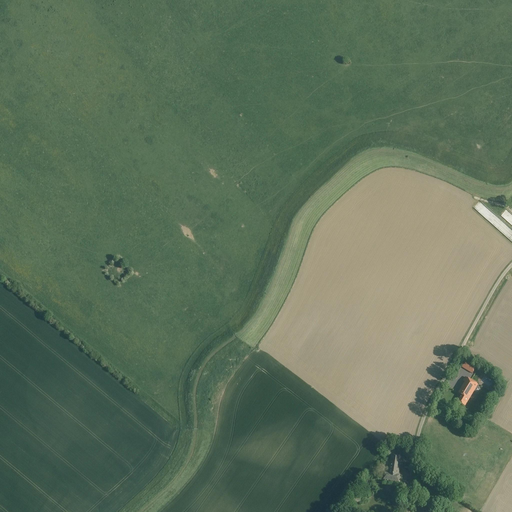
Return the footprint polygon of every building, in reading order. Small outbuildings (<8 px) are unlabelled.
[(480,202),(474,209),(489,220),(491,218),(496,222),(500,218),(480,202)] [(511,215),(507,210),(502,215),(511,223),(511,215)] [(476,368),(465,362),(462,367),(472,374),(476,368)] [(478,385),(465,377),(463,381),(465,383),(458,394),(461,396),(457,402),(464,406),(478,385)] [(390,450),(389,455),(391,455),(388,473),(384,473),(384,477),(383,480),(384,480),(394,481),(398,482),(400,476),(398,475),(401,456),(402,452),(390,450)]
